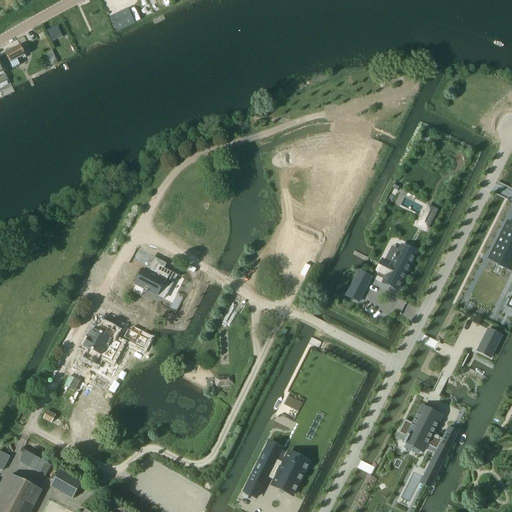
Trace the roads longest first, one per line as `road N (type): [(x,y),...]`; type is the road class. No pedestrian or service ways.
road 1 (residential): [(511,136),(396,366)]
road 2 (residential): [(396,366),(323,511)]
road 3 (residential): [(284,308),(396,366)]
